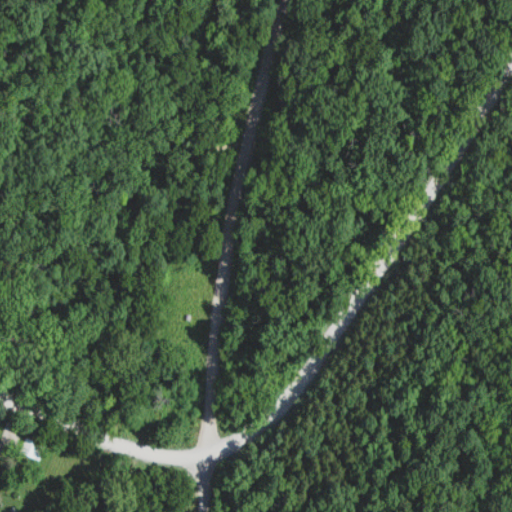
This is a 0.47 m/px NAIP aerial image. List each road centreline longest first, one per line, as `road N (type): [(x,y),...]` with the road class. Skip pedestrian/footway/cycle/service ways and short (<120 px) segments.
road 1 (residential): [(511,61),(393,262),(284,408),(223,447),(181,456),(81,436),(0,403)]
road 2 (residential): [(206,511),(222,188),(282,0)]
